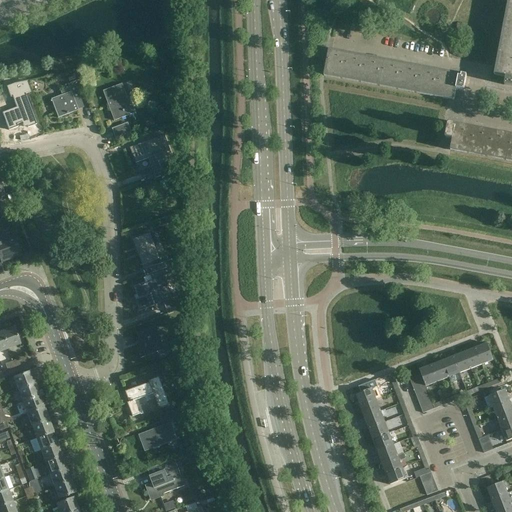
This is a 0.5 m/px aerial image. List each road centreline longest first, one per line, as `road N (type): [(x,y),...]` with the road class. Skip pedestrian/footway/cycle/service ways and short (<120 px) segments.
road 1 (residential): [(0,155),(79,141),(109,204),(110,370),(73,389)]
road 2 (secondary): [(264,252),(273,352),(313,511)]
road 3 (secondary): [(337,511),(305,402),(289,259)]
road 4 (secondary): [(253,0),(264,252)]
road 5 (secondary): [(289,242),(280,0)]
road 6 (residential): [(511,260),(381,240),(289,242)]
road 7 (residential): [(289,259),(411,258),(511,275)]
road 8 (residential): [(340,41),(472,65),(474,91)]
road 9 (residential): [(0,293),(22,291),(39,305),(73,389)]
road 10 (residential): [(73,389),(120,511)]
